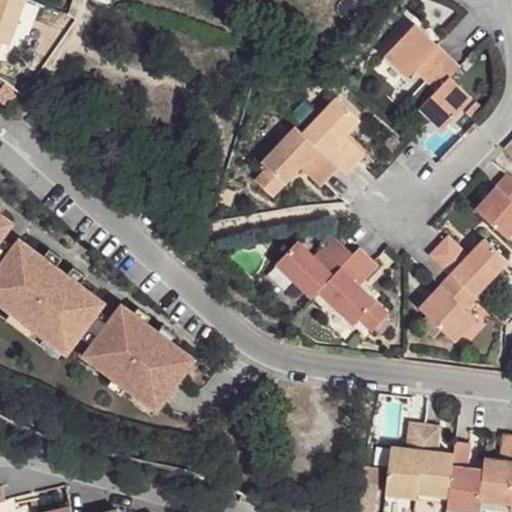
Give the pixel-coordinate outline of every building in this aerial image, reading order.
[(0,0),(0,51),(4,42),(8,43),(23,0),(0,0)] [(415,23),(384,55),(408,77),(415,70),(424,79),(447,55),(448,54),(415,23)] [(451,77),(460,68),(447,55),(424,79),(415,89),(428,101),(421,108),(443,130),(474,100),(451,77)] [(333,95),(299,132),(333,165),(341,172),(358,152),(346,141),(339,148),(331,140),(338,133),(355,114),(333,95)] [(291,123),(257,159),(263,164),(251,177),(267,192),(296,161),(317,182),(333,165),(299,132),(291,123)] [(346,141),(338,133),(331,140),(339,148),(346,141)] [(511,181),(505,175),(473,208),(506,239),(511,231),(511,181)] [(69,334),(153,406),(192,360),(170,341),(177,332),(165,321),(158,330),(123,298),(113,312),(100,300),(106,293),(83,273),(73,263),(60,253),(48,242),(25,223),(19,230),(7,220),(20,206),(0,189),(0,242),(5,247),(1,252),(23,272),(18,279),(41,299),(48,292),(69,312),(74,306),(85,316),(69,334)] [(169,224),(177,215),(166,205),(158,215),(169,224)] [(293,238),(273,259),(311,295),(317,289),(351,253),(329,233),(309,254),(293,238)] [(48,242),(60,253),(66,246),(54,234),(48,242)] [(442,234),(426,251),(446,271),(470,291),(502,255),(481,235),(464,255),(442,234)] [(358,246),(351,253),(317,289),(350,320),(354,315),(367,327),(384,310),(352,280),(372,259),(358,246)] [(1,252),(0,252),(0,263),(18,279),(23,272),(1,252)] [(89,266),(78,257),(73,263),(83,273),(89,266)] [(472,293),(470,291),(446,271),(415,304),(448,337),(470,313),(460,304),(472,293)] [(41,299),(62,319),(69,312),(48,292),(41,299)] [(384,495),(416,498),(424,428),(409,426),(406,451),(405,456),(389,454),(384,495)] [(439,430),(424,428),(416,498),(447,503),(448,498),(452,462),(435,460),(435,454),(439,430)] [(511,503),(511,491),(511,433),(503,432),(499,456),(484,454),(483,467),(478,499),(511,503)] [(470,440),(455,438),(453,457),(452,462),(448,498),(447,503),(477,506),(478,499),(483,467),(466,465),(470,440)] [(352,511),(374,511),(383,472),(362,468),(352,511)]
